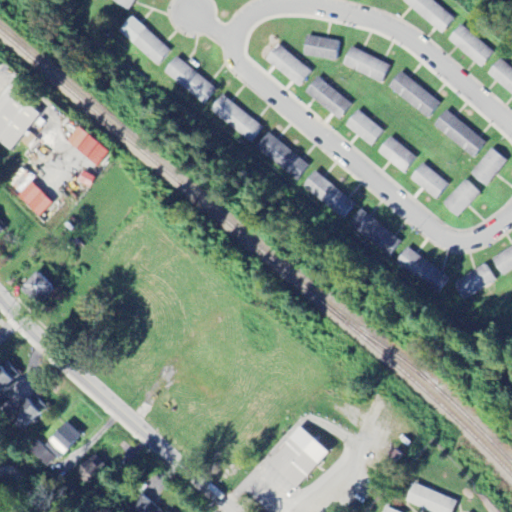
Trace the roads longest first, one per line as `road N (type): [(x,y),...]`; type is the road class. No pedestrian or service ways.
road 1 (residential): [(511,127),(397,32),(368,19),(273,10),(250,19),(232,44),(251,78),(438,235),(464,242),(511,218)]
road 2 (tertiary): [(151,443),(0,296)]
